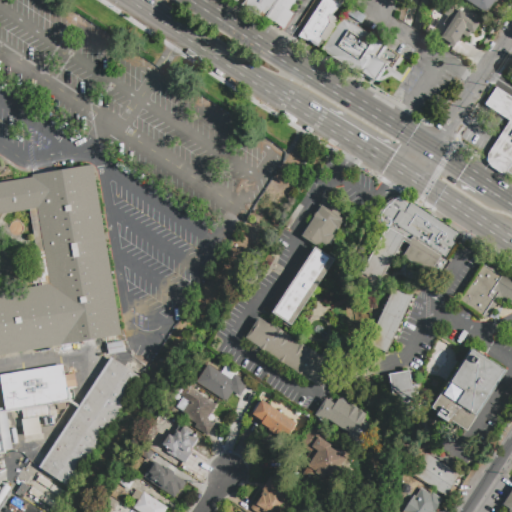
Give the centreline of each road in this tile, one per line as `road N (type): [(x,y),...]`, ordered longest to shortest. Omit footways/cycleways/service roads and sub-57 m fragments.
road 1 (primary): [(435,150),(199,0)]
road 2 (residential): [(511,31),(416,179)]
road 3 (primary): [(183,31),(306,110)]
road 4 (primary): [(306,110),(416,179)]
